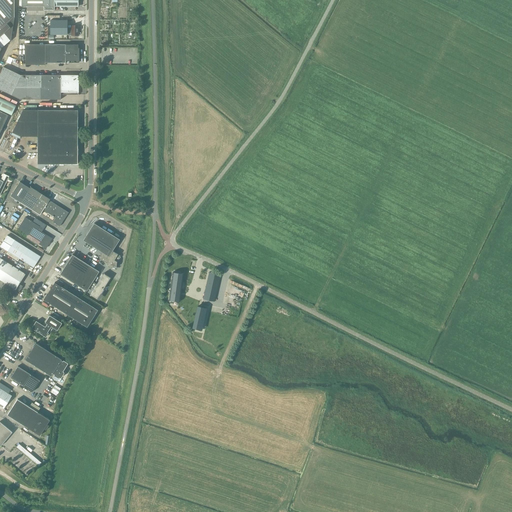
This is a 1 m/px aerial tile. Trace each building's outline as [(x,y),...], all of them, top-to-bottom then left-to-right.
[(0,0),(0,28),(1,29),(10,41),(15,17),(14,17),(14,0),(0,0)] [(21,0),(21,6),(44,6),(44,11),(54,11),(54,7),(78,7),(78,0),(21,0)] [(67,35),(67,21),(50,21),(50,35),(67,35)] [(78,26),(71,26),(71,28),(68,28),(68,36),(71,36),(78,36),(78,26)] [(0,51),(1,49),(10,41),(1,29),(0,28),(0,51)] [(78,53),(78,45),(45,45),(40,45),(40,55),(25,54),(25,65),(45,65),(45,63),(79,63),(79,53),(78,53)] [(0,73),(0,90),(20,100),(40,100),(61,100),(61,95),(78,95),(78,90),(80,88),(80,86),(78,85),(78,76),(41,75),(20,75),(3,67),(0,73)] [(0,110),(11,116),(16,106),(0,98),(0,110)] [(23,110),(17,122),(12,133),(20,137),(38,137),(37,164),(77,164),(78,111),(23,110)] [(0,133),(8,116),(0,111),(0,133)] [(0,195),(9,176),(4,174),(0,181),(0,180),(0,195)] [(19,182),(10,196),(40,215),(43,210),(57,219),(54,223),(59,227),(68,213),(64,210),(63,211),(60,209),(53,204),(51,207),(46,205),(50,199),(30,187),(30,188),(19,182)] [(37,230),(39,226),(25,217),(18,229),(28,236),(29,234),(40,242),(39,244),(46,248),(52,239),(37,230)] [(101,252),(100,254),(100,258),(107,263),(107,264),(108,267),(113,267),(113,268),(116,269),(117,262),(114,260),(118,254),(112,251),(120,240),(94,223),(83,240),(101,252)] [(0,246),(33,268),(40,257),(7,235),(0,246)] [(89,287),(93,282),(99,272),(72,255),(60,274),(87,291),(89,287)] [(25,274),(0,258),(0,280),(5,284),(3,287),(16,295),(22,287),(18,285),(25,274)] [(180,302),(181,295),(181,293),(184,274),(173,272),(169,300),(180,302)] [(203,299),(204,299),(205,293),(215,295),(214,302),(220,275),(209,272),(203,299)] [(97,284),(93,282),(89,287),(94,289),(91,294),(99,299),(106,287),(104,286),(108,278),(103,275),(102,274),(100,277),(101,278),(97,284)] [(87,327),(98,310),(55,283),(44,300),(87,327)] [(202,330),(200,330),(205,308),(206,309),(207,308),(199,307),(194,329),(202,330)] [(50,315),(43,326),(36,321),(32,328),(46,337),(52,327),(57,330),(62,323),(50,315)] [(64,372),(63,371),(68,363),(63,361),(61,360),(62,359),(36,343),(25,360),(51,376),(53,374),(54,375),(52,378),(57,381),(59,378),(60,378),(61,378),(64,373),(64,372)] [(32,392),(40,380),(18,366),(10,378),(32,392)] [(46,386),(49,380),(43,377),(40,382),(46,386)] [(0,388),(0,406),(3,408),(6,404),(12,396),(0,388)] [(17,399),(7,415),(40,436),(50,420),(17,399)] [(0,445),(0,446),(12,432),(0,422),(0,445)] [(28,446),(43,453),(43,451),(40,449),(41,446),(36,443),(38,441),(32,438),(28,446)] [(19,444),(17,447),(16,447),(39,466),(41,463),(19,444)]
